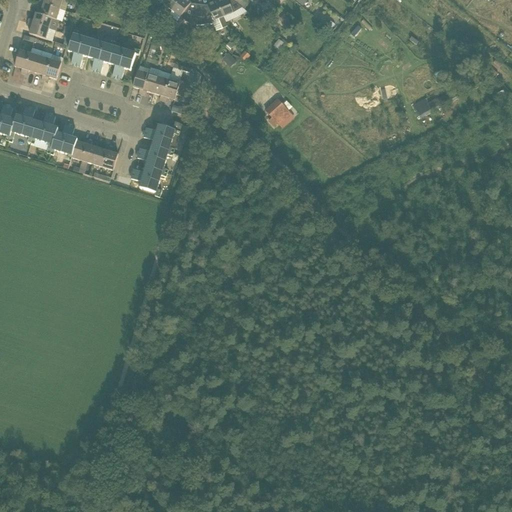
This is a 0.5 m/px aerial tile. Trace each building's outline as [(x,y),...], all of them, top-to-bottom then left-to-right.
[(62,0),(45,0),(45,2),(40,0),(39,3),(60,10),(62,0)] [(168,0),(164,5),(172,11),(180,0),(168,0)] [(178,22),(181,17),(192,25),(197,26),(197,23),(198,17),(196,17),(197,5),(191,4),(186,0),(180,0),(172,11),(170,16),(178,22)] [(206,23),(214,21),(213,23),(217,31),(228,27),(224,18),(216,0),(211,0),(213,4),(207,6),(202,5),(201,17),(198,17),(197,23),(206,23)] [(221,0),(216,0),(224,18),(234,14),(227,0),(221,0)] [(240,0),(231,0),(244,10),(248,5),(240,0)] [(60,10),(39,3),(38,7),(43,9),(41,15),(41,16),(57,21),(60,10)] [(82,10),(77,9),(76,14),(73,14),(73,16),(74,18),(75,20),(78,21),(82,10)] [(30,20),(29,23),(50,30),(56,32),(59,22),(57,21),(41,16),(41,15),(36,14),(34,21),(30,20)] [(291,19),(285,14),(280,21),(286,26),(291,19)] [(335,25),(330,21),(327,26),(332,30),(335,25)] [(46,40),(50,30),(29,23),(28,27),(32,28),(30,35),(46,40)] [(70,25),(66,35),(70,37),(72,32),(73,32),(74,26),(70,25)] [(75,31),(73,36),(69,52),(74,54),(71,65),(74,65),(73,68),(77,69),(78,67),(81,67),(84,57),(89,59),(96,38),(93,37),(91,42),(77,37),(79,32),(75,31)] [(121,32),(119,40),(126,43),(129,35),(121,32)] [(70,37),(66,35),(65,40),(63,40),(62,45),(67,47),(70,37)] [(96,38),(89,59),(95,60),(92,71),(95,72),(94,74),(98,75),(99,73),(101,74),(104,63),(110,65),(117,44),(114,43),(112,48),(98,44),(100,39),(96,38)] [(284,44),(279,40),(274,46),(278,50),(284,44)] [(229,52),(234,47),(230,42),(225,47),(229,52)] [(136,55),(139,56),(140,52),(139,51),(140,47),(136,45),(133,54),(119,50),(120,45),(117,44),(110,65),(116,67),(113,77),(115,78),(114,80),(119,81),(119,79),(122,80),(125,69),(131,71),(136,55)] [(152,64),(153,60),(157,46),(152,45),(146,63),(152,64)] [(32,50),(22,46),(15,68),(22,70),(21,74),(24,75),(32,50)] [(36,74),(42,54),(32,50),(24,75),(28,76),(29,72),(36,74)] [(45,81),(51,61),(52,57),(42,54),(36,74),(43,76),(41,80),(45,81)] [(233,58),(230,56),(229,54),(228,55),(223,60),(226,64),(233,58)] [(57,80),(62,64),(51,61),(45,81),(48,83),(50,78),(57,80)] [(495,78),(498,74),(488,67),(485,70),(495,78)] [(154,95),(161,72),(151,68),(149,75),(142,96),(146,97),(147,92),(154,95)] [(180,82),(181,80),(183,72),(174,69),(173,69),(171,75),(163,102),(167,103),(168,99),(175,101),(177,96),(179,96),(183,98),(188,84),(183,83),(180,82)] [(138,72),(133,88),(140,90),(139,95),(142,96),(149,75),(138,72)] [(163,102),(171,75),(161,72),(154,95),(161,97),(160,101),(163,102)] [(426,99),(413,106),(421,119),(459,100),(454,90),(429,103),(426,99)] [(288,124),(284,120),(290,114),(278,101),(266,112),(278,125),(282,129),(288,124)] [(9,142),(16,121),(10,120),(13,109),(11,108),(11,106),(7,105),(6,107),(4,106),(1,117),(0,116),(0,134),(7,137),(6,141),(9,142)] [(187,105),(184,115),(191,117),(194,107),(187,105)] [(31,144),(38,123),(32,121),(35,111),(33,110),(33,108),(29,107),(29,109),(26,108),(23,119),(17,117),(16,121),(9,142),(12,144),(15,134),(30,139),(28,143),(31,144)] [(43,125),(38,123),(31,144),(35,145),(36,141),(50,145),(47,154),(50,155),(57,134),(59,130),(53,128),(56,117),(53,117),(54,114),(50,113),(49,115),(47,114),(43,125)] [(171,127),(181,130),(183,125),(173,122),(171,127)] [(71,162),(72,159),(73,157),(77,142),(78,141),(72,139),(75,128),(72,127),(73,125),(69,124),(68,126),(66,125),(63,136),(57,134),(50,155),(54,156),(55,152),(69,156),(68,161),(71,162)] [(176,132),(161,127),(159,126),(157,132),(147,129),(146,132),(144,131),(143,135),(145,136),(144,138),(155,142),(153,147),(174,154),(175,150),(170,149),(176,132)] [(73,157),(72,159),(82,162),(89,141),(85,140),(84,145),(77,142),(73,157)] [(82,162),(93,165),(98,149),(91,147),(92,142),(89,141),(82,162)] [(93,165),(103,168),(109,148),(106,146),(105,151),(98,149),(93,165)] [(167,174),(168,171),(164,170),(168,156),(173,157),(174,154),(153,147),(151,153),(141,150),(140,152),(138,152),(136,156),(139,157),(138,159),(148,162),(147,168),(167,174)] [(103,168),(113,172),(118,155),(111,153),(113,149),(109,148),(103,168)] [(156,194),(155,197),(160,198),(162,192),(157,190),(162,176),(166,178),(167,174),(147,168),(145,174),(134,171),(133,173),(131,172),(130,176),(132,177),(131,180),(142,183),(140,189),(156,194)]
